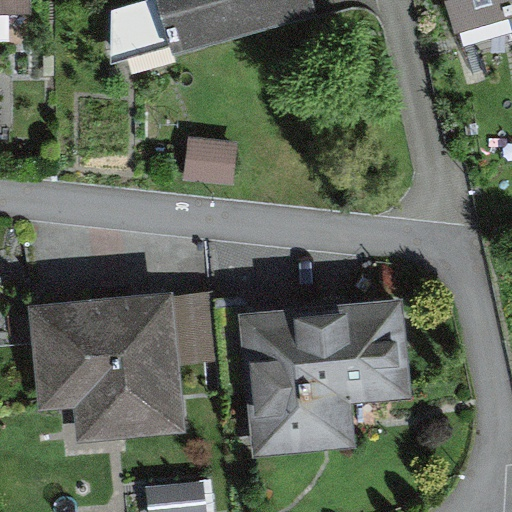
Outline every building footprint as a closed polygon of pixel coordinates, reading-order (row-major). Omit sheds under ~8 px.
[(169,0),(178,33),(293,0),(169,0)] [(511,0),(459,0),(464,15),(511,1),(511,0)] [(209,276),(41,297),(51,375),(88,370),(94,416),(185,404),(177,343),(217,338),(209,276)] [(393,285),(244,299),(257,430),(354,421),(349,372),(401,367),(393,285)] [(156,464),(158,501),(221,497),(219,461),(156,464)]
